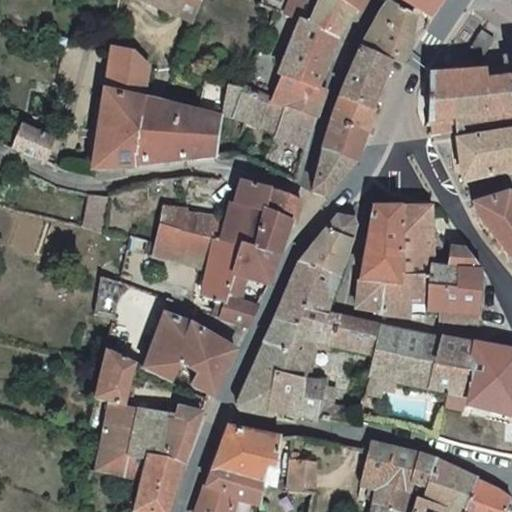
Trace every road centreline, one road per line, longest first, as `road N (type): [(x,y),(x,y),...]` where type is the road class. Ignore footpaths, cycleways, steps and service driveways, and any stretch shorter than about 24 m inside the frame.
road 1 (residential): [(511,346),(468,347),(330,324),(365,207),(353,183)]
road 2 (residential): [(208,422),(413,460),(511,506)]
road 3 (residential): [(287,197),(226,174),(97,187),(0,153)]
road 4 (tertiary): [(315,220),(276,269),(208,422)]
road 5 (residential): [(379,0),(287,197)]
road 6 (residential): [(394,124),(511,296)]
road 7 (tertiary): [(458,0),(403,93),(394,124)]
